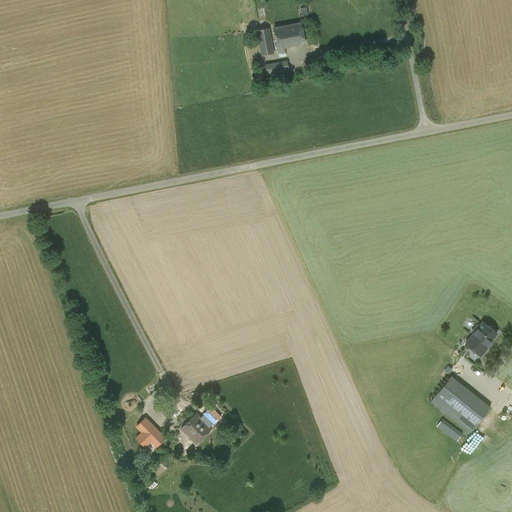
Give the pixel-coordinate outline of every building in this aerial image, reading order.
[(273,28),(278,53),(285,52),(284,47),(305,42),(301,22),(273,28)] [(273,53),(269,28),(256,30),(260,55),(273,53)] [(266,74),(288,70),(287,60),(265,64),(266,74)] [(478,342),(489,352),(505,335),(503,334),(506,331),(494,321),(493,324),(490,322),(487,326),(490,328),(478,342)] [(490,407),(451,375),(431,401),(470,432),(490,407)] [(506,399),(506,398),(511,401),(511,391),(505,388),(501,396),(506,399)] [(128,429),(138,421),(132,413),(122,421),(128,429)] [(211,428),(203,420),(196,413),(181,428),(196,443),(211,428)] [(436,426),(457,441),(462,433),(442,418),(436,426)] [(165,437),(150,422),(143,429),(147,433),(145,435),(147,436),(146,437),(155,446),(165,437)] [(474,435),(454,458),(463,466),(483,443),(474,435)] [(144,457),(147,454),(152,449),(151,448),(153,447),(145,439),(144,440),(142,438),(136,443),(135,443),(133,445),(144,457)]
